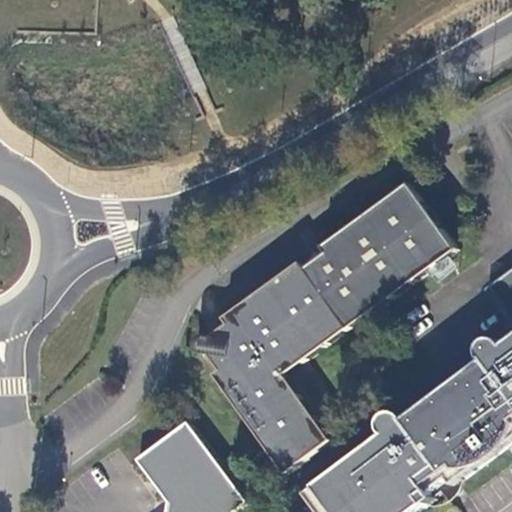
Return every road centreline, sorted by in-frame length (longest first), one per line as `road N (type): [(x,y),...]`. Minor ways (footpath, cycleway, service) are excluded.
road 1 (tertiary): [(511,33),(165,228)]
road 2 (tertiary): [(40,288),(102,248),(165,228)]
road 3 (tertiary): [(165,228),(44,201)]
